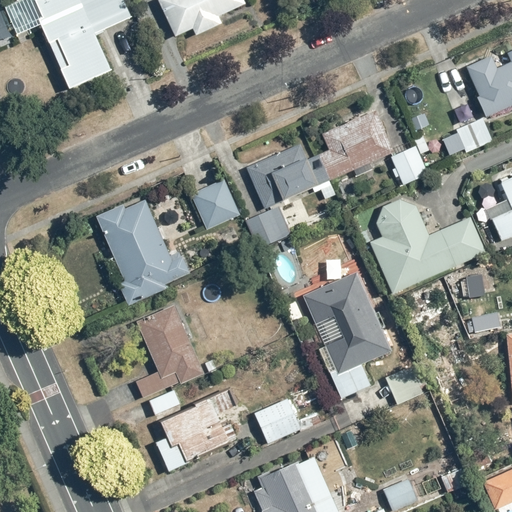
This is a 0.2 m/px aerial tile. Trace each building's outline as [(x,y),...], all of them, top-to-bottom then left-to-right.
[(36,20),(69,92),(113,72),(97,38),(136,20),(126,0),(34,0),(32,1),(40,19),(36,20)] [(159,0),(157,1),(177,39),(192,30),(196,38),(223,24),(220,18),(247,5),(244,0),(159,0)] [(475,100),(484,118),(511,105),(511,47),(465,68),(479,98),(475,100)] [(389,156),(402,188),(431,175),(422,154),(432,149),(425,134),(412,140),(415,146),(393,156),(373,111),(320,134),(327,150),(308,159),(301,143),(246,167),(265,210),(246,219),(259,250),(294,234),(281,206),(312,192),(313,195),(319,193),(323,201),(337,195),(331,182),(386,157),(389,156)] [(465,152),(466,156),(494,143),(483,117),(455,129),(457,133),(441,139),(450,158),(465,152)] [(484,210),(500,243),(511,237),(511,177),(500,182),(507,200),(484,210)] [(191,195),(207,231),(241,216),(225,180),(191,195)] [(380,216),(376,228),(380,238),(372,242),(393,296),(489,258),(473,217),(426,236),(411,195),(377,209),(380,216)] [(116,287),(119,285),(128,305),(168,288),(166,284),(191,273),(182,252),(168,258),(162,242),(177,235),(170,220),(157,226),(145,200),(96,222),(107,246),(100,250),(116,287)] [(497,290),(490,267),(462,275),(469,298),(497,290)] [(354,426),(370,418),(391,410),(379,382),(373,384),(365,362),(390,352),(358,268),(300,291),(354,426)] [(157,373),(137,382),(145,400),(205,373),(177,309),(136,327),(157,373)] [(486,313),(469,320),(473,332),(491,326),(486,313)] [(409,365),(383,378),(398,408),(424,395),(409,365)] [(177,390),(148,402),(155,418),(184,405),(177,390)] [(213,398),(159,425),(165,438),(153,443),(168,475),(232,443),(230,439),(236,436),(230,425),(227,427),(213,398)] [(288,398),(253,415),(268,446),(303,429),(288,398)] [(370,418),(354,426),(359,440),(376,433),(370,418)] [(249,484),(261,511),(341,511),(317,455),(249,484)] [(496,511),(511,503),(511,468),(482,484),(496,511)] [(456,471),(441,478),(448,494),(463,487),(456,471)] [(407,480),(382,491),(392,511),(417,500),(407,480)]
